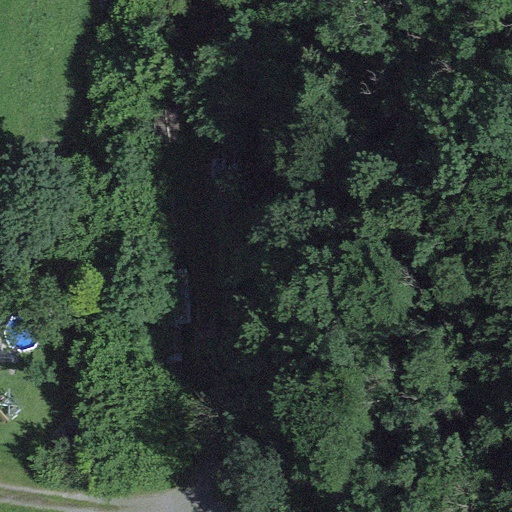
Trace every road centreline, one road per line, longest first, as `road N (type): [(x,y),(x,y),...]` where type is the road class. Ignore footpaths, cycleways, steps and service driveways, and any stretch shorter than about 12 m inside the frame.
road 1 (track): [(223,511),(207,144),(212,0)]
road 2 (track): [(0,488),(186,511)]
